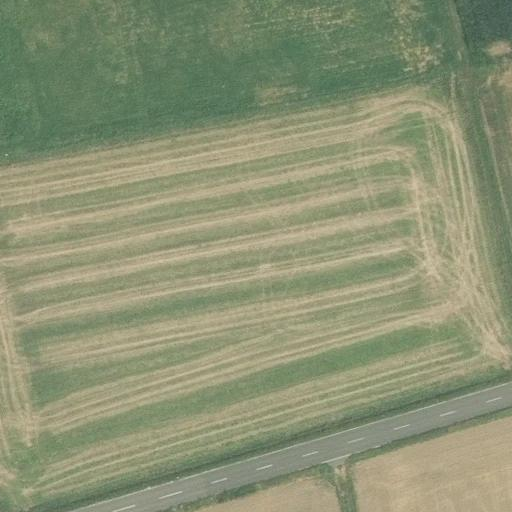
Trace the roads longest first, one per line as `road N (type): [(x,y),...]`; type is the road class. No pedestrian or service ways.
road 1 (secondary): [(511,394),(115,511)]
road 2 (track): [(450,0),(511,262)]
